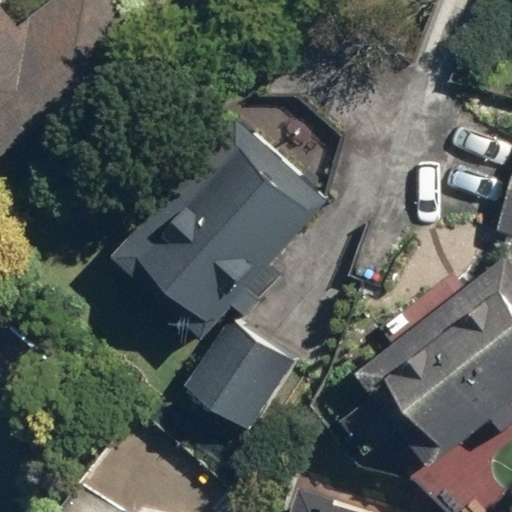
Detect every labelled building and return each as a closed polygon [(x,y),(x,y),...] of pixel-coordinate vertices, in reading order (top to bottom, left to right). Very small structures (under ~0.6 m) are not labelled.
[(0,1),(0,159),(138,51),(121,29),(131,21),(114,0),(60,0),(23,30),(0,1)] [(237,119),(109,261),(200,343),(329,200),(237,119)] [(511,181),(496,233),(511,238),(511,181)] [(511,265),(506,257),(351,377),(426,474),(511,407),(511,265)] [(235,326),(181,397),(242,441),(295,370),(235,326)] [(363,511),(299,491),(292,511),(363,511)]
